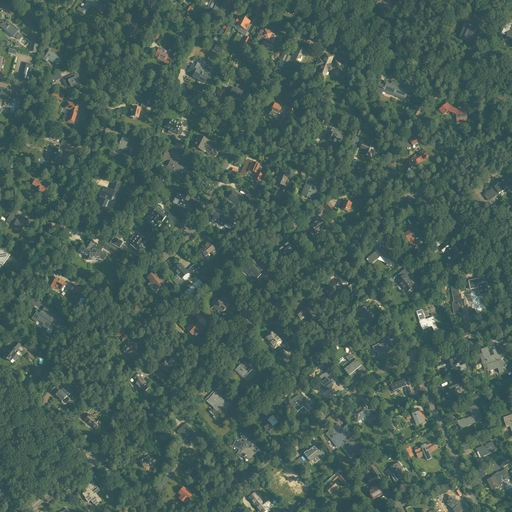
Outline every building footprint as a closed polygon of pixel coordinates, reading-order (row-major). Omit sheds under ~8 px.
[(85,0),(87,1),(82,10),(80,12),(84,15),(90,5),(98,10),(97,11),(101,14),(106,7),(101,5),(101,6),(91,0),(85,0)] [(211,0),(202,0),(210,4),(208,7),(210,8),(214,2),(211,1),(211,0)] [(217,3),(212,12),(217,14),(220,8),(228,12),(233,2),(228,0),(224,0),(222,4),(222,6),(217,3)] [(486,11),(476,8),(475,11),(478,12),(477,14),(484,17),(486,11)] [(239,16),(234,25),(234,24),(232,27),(235,28),(235,29),(238,31),(245,19),(241,17),(239,16)] [(248,20),(245,19),(238,31),(238,32),(241,34),(242,33),(245,35),(249,28),(248,27),(250,22),(248,21),(248,20)] [(1,20),(0,21),(0,26),(7,32),(7,33),(10,36),(11,36),(13,36),(18,30),(6,20),(4,22),(1,20)] [(511,21),(507,20),(502,34),(507,36),(505,40),(511,42),(511,44),(511,32),(509,31),(511,23),(511,21)] [(462,38),(461,39),(469,42),(470,38),(471,37),(473,38),(475,32),(473,31),(474,28),(467,25),(462,38)] [(131,28),(127,36),(134,39),(138,32),(131,28)] [(264,39),(269,31),(266,30),(265,30),(262,29),(261,31),(259,30),(254,39),(257,40),(258,40),(260,37),(264,39)] [(265,39),(263,43),(272,47),(276,38),(273,36),(274,35),(272,34),(272,32),(269,31),(265,39)] [(31,44),(29,52),(36,53),(38,45),(31,44)] [(291,58),(301,62),(306,51),(296,46),(291,58)] [(158,51),(155,57),(158,58),(158,59),(158,60),(161,61),(162,60),(164,62),(164,63),(167,65),(171,58),(167,56),(169,53),(160,49),(159,52),(158,51)] [(49,51),(46,55),(43,53),(40,58),(44,60),(47,62),(48,60),(56,65),(57,66),(60,63),(58,61),(60,58),(49,51)] [(290,57),(283,54),(280,60),(287,63),(290,57)] [(321,67),(317,78),(323,80),(325,75),(323,75),(325,71),(327,70),(332,71),(332,72),(332,73),(338,75),(340,70),(341,69),(342,69),(343,70),(344,69),(342,68),(339,67),(338,67),(340,63),(336,62),(334,66),(330,64),(330,63),(328,62),(330,56),(326,55),(323,61),(320,60),(317,65),(321,67)] [(188,63),(186,66),(190,68),(188,72),(192,74),(193,72),(194,73),(192,77),(198,80),(199,78),(199,79),(199,78),(200,75),(202,73),(201,72),(205,66),(197,62),(196,65),(192,63),(191,65),(188,63)] [(25,63),(20,81),(28,83),(32,65),(25,63)] [(212,70),(205,66),(201,72),(202,73),(200,75),(199,78),(199,79),(199,78),(198,80),(204,83),(208,75),(208,73),(210,74),(212,70)] [(59,72),(49,77),(52,83),(56,81),(56,80),(62,77),(59,72)] [(75,74),(62,80),(65,87),(67,86),(67,87),(68,87),(69,88),(70,88),(71,87),(79,84),(76,77),(77,77),(75,74)] [(380,84),(376,93),(382,95),(383,92),(384,90),(387,91),(387,92),(394,95),(405,100),(409,91),(401,88),(402,86),(394,83),(393,86),(392,86),(392,85),(387,83),(386,86),(380,84)] [(0,103),(1,101),(1,98),(3,99),(8,100),(10,89),(0,86),(0,103)] [(242,93),(243,90),(240,88),(238,91),(233,88),(229,95),(235,97),(234,98),(238,100),(242,93)] [(63,93),(54,91),(52,97),(61,100),(63,93)] [(77,112),(76,112),(78,106),(70,103),(68,109),(67,111),(66,111),(63,118),(65,119),(64,121),(67,122),(67,123),(73,124),(77,112)] [(447,104),(440,110),(444,115),(448,111),(457,114),(457,118),(458,122),(465,121),(465,122),(467,121),(465,109),(457,110),(451,107),(447,104)] [(137,106),(137,108),(131,107),(130,112),(132,113),(131,117),(132,117),(132,118),(133,119),(136,120),(136,119),(137,118),(138,119),(140,112),(146,113),(147,109),(141,107),(137,106)] [(272,108),(270,111),(269,111),(268,114),(269,114),(269,115),(278,119),(282,112),(279,111),(280,109),(273,106),(272,108)] [(417,118),(422,108),(419,106),(414,116),(417,118)] [(296,110),(289,107),(286,115),(292,118),(296,110)] [(176,123),(174,122),(169,120),(168,120),(165,128),(165,127),(164,128),(165,128),(169,130),(168,133),(171,135),(173,132),(177,134),(178,134),(180,135),(182,131),(179,130),(181,126),(176,124),(176,123)] [(331,128),(329,133),(329,132),(326,139),(333,142),(334,139),(341,141),(344,134),(331,128)] [(210,145),(208,144),(206,143),(207,140),(198,136),(195,142),(196,142),(194,147),(204,152),(205,149),(217,155),(219,149),(210,145)] [(416,136),(409,141),(412,146),(419,141),(416,136)] [(119,144),(120,144),(118,149),(124,151),(128,153),(128,152),(130,153),(132,149),(126,147),(129,139),(122,137),(120,143),(119,143),(119,144)] [(181,151),(184,145),(176,141),(173,147),(181,151)] [(363,144),(361,149),(366,151),(365,155),(370,157),(372,153),(373,154),(375,149),(376,149),(378,145),(371,142),(371,143),(367,142),(366,145),(363,144)] [(55,149),(54,153),(51,152),(50,156),(53,157),(51,161),(59,164),(61,159),(62,156),(64,152),(64,151),(63,151),(61,150),(62,148),(59,147),(58,149),(56,148),(55,148),(55,149)] [(427,158),(423,151),(417,155),(406,162),(410,168),(417,163),(417,164),(421,162),(427,158)] [(184,165),(170,158),(171,155),(165,152),(162,160),(169,163),(167,168),(174,172),(175,170),(181,173),(180,174),(181,174),(182,174),(184,175),(188,169),(183,166),(184,165)] [(247,161),(242,171),(246,173),(248,174),(249,171),(257,174),(254,180),(260,182),(263,175),(257,173),(256,173),(260,165),(253,162),(252,163),(247,161)] [(280,173),(276,183),(284,187),(288,176),(280,173)] [(510,179),(509,180),(507,177),(500,183),(499,182),(496,184),(497,185),(494,187),(494,188),(491,191),(490,190),(484,195),(488,201),(498,193),(499,194),(508,188),(509,189),(511,186),(511,183),(510,182),(511,181),(510,179)] [(48,189),(46,189),(47,186),(35,180),(32,185),(39,188),(38,191),(45,195),(48,189)] [(101,197),(98,206),(106,210),(110,202),(113,195),(116,196),(120,185),(114,183),(110,191),(103,188),(99,197),(101,197)] [(317,189),(312,186),(306,183),(301,195),(307,198),(307,197),(311,199),(312,197),(314,197),(317,189)] [(191,200),(185,197),(186,195),(180,191),(175,200),(180,202),(178,205),(181,207),(181,208),(184,210),(185,208),(188,210),(191,203),(190,202),(191,200)] [(228,199),(239,205),(243,198),(232,191),(228,199)] [(340,209),(348,212),(351,204),(344,201),(340,209)] [(336,209),(328,202),(323,206),(331,214),(336,209)] [(153,216),(149,221),(155,226),(159,220),(161,222),(166,217),(163,214),(161,213),(163,211),(158,207),(156,209),(154,209),(151,213),(152,214),(153,216)] [(216,213),(212,221),(223,227),(225,224),(233,228),(236,223),(229,219),(229,220),(227,219),(216,213)] [(20,221),(17,220),(18,219),(10,215),(6,221),(22,230),(25,224),(28,226),(30,223),(24,220),(21,219),(20,221)] [(316,223),(311,227),(316,234),(321,230),(320,229),(325,225),(320,218),(316,221),(317,222),(316,223)] [(411,230),(405,234),(414,249),(420,245),(418,241),(425,237),(423,233),(422,234),(421,231),(419,227),(414,230),(415,232),(413,234),(411,230)] [(131,245),(138,251),(147,240),(139,234),(136,237),(134,235),(131,239),(134,241),(131,245)] [(290,240),(287,243),(278,250),(283,256),(292,249),(291,248),(294,246),(298,243),(294,239),(291,235),(289,236),(292,241),(291,242),(290,240)] [(124,242),(116,237),(112,243),(119,248),(124,242)] [(83,245),(79,251),(80,252),(87,257),(87,258),(87,260),(91,260),(91,258),(99,258),(100,258),(103,254),(102,253),(100,252),(102,248),(89,240),(86,244),(88,245),(87,247),(85,246),(83,245)] [(119,250),(105,242),(102,246),(116,255),(116,254),(118,250),(118,251),(119,250)] [(215,242),(211,246),(207,242),(202,247),(203,248),(199,251),(205,257),(214,249),(217,253),(222,249),(215,242)] [(390,242),(387,244),(392,250),(394,252),(396,250),(395,248),(390,242)] [(454,243),(449,247),(446,244),(440,249),(443,253),(446,250),(448,252),(447,252),(453,259),(462,252),(454,243)] [(388,253),(383,247),(378,251),(377,250),(376,251),(366,260),(370,265),(380,257),(381,255),(390,266),(391,264),(392,265),(396,261),(395,261),(388,253)] [(257,258),(258,257),(256,259),(253,261),(252,262),(254,264),(252,266),(251,265),(251,266),(247,271),(251,275),(250,276),(253,278),(255,280),(253,282),(261,275),(258,273),(261,271),(261,272),(266,267),(266,266),(266,267),(257,258)] [(173,269),(178,274),(174,277),(176,278),(173,281),(177,285),(180,283),(180,284),(184,280),(182,278),(187,274),(188,273),(187,272),(179,263),(173,269)] [(191,268),(187,272),(188,273),(187,274),(195,277),(196,276),(194,274),(195,273),(191,268)] [(400,278),(397,281),(407,293),(415,287),(407,278),(411,275),(405,268),(397,275),(398,275),(400,278)] [(158,279),(153,272),(150,269),(144,273),(147,276),(146,277),(156,290),(164,284),(159,278),(158,279)] [(198,270),(195,273),(194,274),(196,276),(202,283),(206,279),(198,270)] [(452,275),(445,281),(448,285),(455,279),(452,275)] [(67,284),(65,283),(56,278),(51,287),(55,290),(56,288),(60,290),(63,292),(65,287),(67,284)] [(483,278),(468,281),(470,290),(478,288),(479,296),(489,294),(487,282),(484,283),(483,278)] [(328,296),(342,285),(338,279),(323,290),(328,296)] [(458,284),(451,285),(452,295),(453,295),(454,303),(452,303),(454,314),(463,313),(461,299),(460,299),(458,284)] [(233,299),(227,293),(211,309),(213,307),(218,312),(220,309),(222,312),(225,309),(224,309),(226,307),(226,308),(229,305),(228,303),(233,299)] [(307,309),(304,305),(295,312),(298,315),(297,316),(300,318),(304,314),(306,316),(305,317),(308,322),(313,318),(312,317),(315,315),(311,309),(309,307),(307,309)] [(375,317),(366,306),(360,310),(369,322),(375,317)] [(42,327),(47,331),(52,323),(51,322),(52,321),(59,326),(62,321),(44,307),(41,312),(42,313),(41,315),(37,312),(31,319),(36,323),(38,321),(43,325),(42,327)] [(195,309),(189,315),(196,321),(201,315),(195,309)] [(439,332),(436,325),(434,321),(433,318),(426,320),(422,310),(416,312),(420,322),(419,322),(420,322),(422,330),(432,326),(436,334),(439,332)] [(139,328),(137,323),(131,326),(133,332),(136,330),(136,329),(139,328)] [(198,323),(195,327),(192,324),(186,330),(192,336),(196,332),(200,335),(205,329),(198,323)] [(271,332),(266,338),(269,341),(268,343),(274,350),(276,348),(280,344),(283,347),(287,344),(282,338),(279,341),(276,337),(274,335),(271,332)] [(135,343),(130,344),(127,336),(123,337),(121,338),(122,342),(124,341),(126,346),(125,346),(123,347),(122,348),(123,353),(125,354),(127,353),(137,350),(135,343)] [(386,353),(394,349),(389,338),(388,339),(386,337),(382,339),(384,342),(372,347),(375,352),(376,351),(378,355),(386,352),(386,353)] [(27,341),(24,346),(32,352),(34,350),(36,351),(38,349),(27,341)] [(16,342),(12,347),(11,346),(3,357),(6,359),(6,360),(7,360),(10,362),(12,359),(15,361),(19,356),(16,354),(18,351),(17,350),(21,345),(16,342)] [(178,354),(181,351),(175,345),(172,348),(178,354)] [(483,357),(480,358),(484,369),(487,368),(488,370),(497,366),(500,374),(504,372),(502,368),(505,364),(501,360),(499,355),(502,354),(500,348),(493,351),(495,357),(491,359),(487,348),(481,350),(483,357)] [(29,353),(26,357),(33,362),(35,358),(29,353)] [(360,366),(350,354),(346,358),(349,362),(347,363),(347,362),(342,366),(351,378),(356,374),(353,370),(355,369),(355,370),(360,366)] [(171,364),(176,359),(171,355),(166,360),(166,359),(159,366),(165,372),(172,365),(171,364)] [(452,360),(447,362),(436,366),(437,369),(448,365),(450,370),(455,368),(459,366),(461,371),(467,369),(464,361),(458,363),(458,362),(454,363),(452,360)] [(248,365),(251,368),(247,372),(242,368),(246,364),(244,361),(240,365),(235,370),(244,379),(245,377),(248,380),(258,370),(254,367),(255,367),(250,362),(248,365)] [(320,377),(323,381),(320,384),(326,392),(333,386),(329,381),(330,380),(328,377),(325,373),(320,377)] [(145,383),(146,382),(138,374),(133,379),(136,382),(135,384),(140,390),(141,389),(144,392),(145,391),(148,389),(148,388),(149,388),(145,383)] [(449,389),(444,391),(446,396),(447,398),(451,397),(451,398),(454,396),(457,394),(456,391),(463,387),(459,378),(452,381),(453,383),(451,384),(448,386),(449,389)] [(293,384),(297,389),(302,385),(298,380),(293,384)] [(409,385),(407,386),(404,380),(391,386),(394,392),(404,387),(406,391),(405,392),(406,395),(412,392),(409,385)] [(60,391),(59,391),(57,389),(53,393),(56,395),(55,396),(56,396),(62,401),(61,402),(65,405),(70,399),(65,395),(67,392),(63,388),(60,391)] [(305,399),(303,396),(298,390),(296,392),(299,396),(290,402),(297,411),(304,406),(307,411),(310,409),(303,401),(305,399)] [(224,398),(222,401),(220,399),(220,398),(215,393),(212,396),(212,397),(207,403),(214,409),(213,410),(211,409),(209,412),(214,416),(212,417),(216,420),(219,417),(217,415),(219,413),(218,412),(222,407),(225,410),(228,407),(228,406),(230,404),(224,398)] [(459,421),(457,421),(461,430),(465,428),(465,427),(479,421),(483,419),(481,416),(478,409),(476,405),(468,408),(470,413),(472,416),(462,421),(462,420),(459,421)] [(373,408),(368,412),(363,406),(351,414),(354,417),(353,418),(354,419),(354,418),(357,422),(369,414),(371,418),(377,414),(373,408)] [(417,412),(412,414),(407,417),(409,420),(414,417),(417,426),(422,423),(425,422),(420,411),(417,412)] [(511,414),(503,418),(507,427),(510,426),(511,432),(511,414)] [(85,420),(96,429),(100,424),(99,424),(100,423),(96,420),(96,421),(89,415),(85,420)] [(267,420),(269,423),(264,427),(270,435),(276,431),(275,429),(278,427),(275,424),(277,423),(272,416),(267,420)] [(390,418),(386,420),(392,432),(397,429),(390,418)] [(181,429),(177,432),(189,444),(197,436),(193,432),(192,433),(189,437),(184,432),(185,430),(186,429),(187,430),(190,427),(186,423),(186,424),(185,424),(183,426),(182,427),(181,429)] [(326,434),(330,439),(331,438),(336,445),(337,444),(346,458),(352,453),(354,456),(359,451),(351,439),(345,443),(339,435),(343,432),(338,424),(334,428),(335,429),(333,431),(332,430),(326,434)] [(244,442),(243,443),(237,439),(233,446),(239,450),(236,456),(239,457),(239,458),(241,455),(244,456),(243,457),(244,457),(247,456),(249,458),(255,454),(252,450),(254,448),(253,446),(255,445),(245,433),(241,437),(244,442)] [(484,448),(483,446),(476,449),(477,452),(479,452),(481,458),(480,458),(480,459),(497,451),(492,442),(485,445),(486,447),(484,448)] [(307,451),(304,454),(308,459),(311,462),(320,455),(322,458),(326,456),(322,451),(324,449),(319,443),(317,445),(314,447),(307,452),(307,451)] [(429,444),(415,450),(418,458),(425,455),(427,461),(431,459),(429,454),(437,448),(434,443),(430,446),(429,444)] [(403,447),(409,458),(415,455),(409,444),(403,447)] [(379,448),(376,450),(380,458),(384,456),(379,448)] [(157,454),(149,459),(148,457),(140,462),(144,469),(154,463),(155,464),(161,461),(157,454)] [(191,456),(185,459),(187,465),(194,462),(191,456)] [(500,461),(503,467),(511,463),(508,457),(500,461)] [(173,473),(177,465),(173,462),(168,470),(173,473)] [(398,463),(390,468),(385,471),(388,477),(391,475),(396,482),(398,481),(397,479),(404,475),(400,470),(402,468),(398,463)] [(380,474),(374,464),(368,468),(374,477),(380,474)] [(273,478),(282,490),(283,489),(291,483),(293,486),(295,484),(296,485),(297,484),(294,481),(293,482),(291,479),(292,478),(284,469),(283,470),(284,470),(274,479),(273,478)] [(492,477),(493,478),(488,480),(492,490),(493,489),(495,492),(501,489),(499,486),(498,486),(497,484),(502,482),(500,476),(503,475),(505,480),(509,478),(505,470),(492,477)] [(341,471),(340,471),(339,471),(338,471),(333,475),(334,476),(336,478),(337,478),(343,484),(346,480),(341,475),(341,474),(342,474),(342,473),(342,472),(341,472),(341,471)] [(380,489),(375,481),(372,476),(367,479),(372,488),(368,491),(374,499),(381,495),(378,490),(380,489)] [(94,494),(91,491),(96,487),(92,481),(86,485),(89,489),(87,491),(86,491),(82,494),(85,498),(84,499),(88,503),(90,501),(93,505),(94,504),(96,506),(99,504),(98,503),(101,501),(95,493),(94,494)] [(334,492),(338,488),(332,481),(326,486),(327,488),(325,490),(329,494),(332,491),(334,492)] [(308,487),(303,492),(309,499),(314,495),(308,487)] [(187,491),(183,488),(178,493),(181,496),(179,499),(184,503),(187,500),(192,495),(189,492),(189,493),(187,491)] [(249,498),(248,498),(259,511),(258,511),(263,511),(267,509),(265,507),(266,507),(269,504),(266,500),(262,503),(255,493),(249,498)] [(450,496),(447,505),(451,506),(451,507),(454,510),(453,511),(454,511),(459,511),(464,509),(465,509),(460,504),(461,503),(455,499),(456,498),(450,496)]
